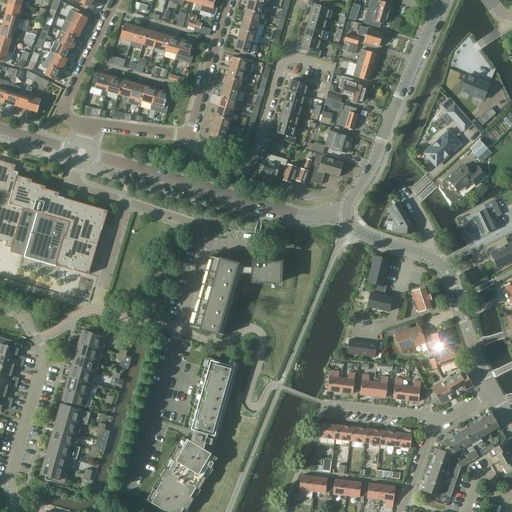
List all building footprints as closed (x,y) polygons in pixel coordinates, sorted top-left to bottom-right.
[(9,0),(8,3),(21,7),(27,8),(28,4),(23,2),(23,0),(9,0)] [(92,9),(96,0),(76,0),(76,1),(92,9)] [(215,0),(202,0),(201,6),(213,9),(215,0)] [(388,15),(391,5),(382,2),(382,0),(371,0),(368,9),(376,11),(388,15)] [(268,6),(249,1),(246,10),(261,15),(266,16),(268,6)] [(333,11),(334,5),(321,1),(320,6),(314,5),(313,9),(311,9),(309,15),(327,20),(330,10),(333,11)] [(53,2),(49,13),(54,16),(59,5),(53,2)] [(18,18),(21,7),(8,3),(5,14),(18,18)] [(164,10),(162,17),(168,19),(171,12),(164,10)] [(261,15),(246,10),(243,20),(258,25),(264,26),(265,21),(260,20),(261,15)] [(385,25),(388,15),(376,11),(371,26),(375,27),(377,23),(385,25)] [(83,29),(88,18),(75,12),(73,18),(68,16),(66,21),(83,29)] [(52,23),(54,16),(49,13),(46,21),(52,23)] [(23,20),(18,18),(5,14),(2,25),(15,29),(20,31),(23,20)] [(324,30),(327,20),(309,15),(307,21),(309,21),(308,26),(324,30)] [(258,25),(243,20),(240,30),(256,34),(258,25)] [(83,29),(66,21),(65,21),(60,31),(77,39),(83,29)] [(131,42),(136,27),(124,24),(119,43),(130,47),(131,42)] [(19,35),(20,31),(15,29),(2,25),(0,31),(0,37),(11,40),(13,34),(19,35)] [(44,26),(40,35),(46,37),(49,28),(44,26)] [(324,30),(308,26),(306,30),(305,30),(303,36),(321,41),(324,30)] [(143,45),(147,30),(136,27),(131,42),(143,45)] [(379,47),(383,33),(361,27),(358,35),(363,37),(364,34),(367,35),(364,42),(379,47)] [(154,48),(158,34),(147,30),(143,45),(154,48)] [(256,34),(240,30),(238,40),(253,44),(256,34)] [(72,50),(77,39),(60,31),(55,41),(72,50)] [(166,52),(170,37),(158,34),(154,48),(166,52)] [(359,38),(347,34),(345,41),(357,45),(359,38)] [(318,51),(321,41),(303,36),(301,42),(303,42),(302,47),(307,48),(306,54),(319,58),(321,52),(318,51)] [(10,47),(11,40),(0,37),(0,49),(8,52),(14,53),(15,49),(10,47)] [(177,55),(181,40),(170,37),(166,52),(177,55)] [(188,58),(193,44),(181,40),(177,55),(176,59),(180,60),(181,56),(188,58)] [(253,44),(238,40),(235,50),(250,54),(253,44)] [(67,60),(72,50),(55,41),(50,52),(67,60)] [(350,44),(348,52),(355,54),(357,46),(350,44)] [(0,61),(5,63),(8,52),(0,49),(0,61)] [(372,68),(376,55),(361,50),(357,64),(372,68)] [(62,71),(67,60),(50,52),(44,62),(62,71)] [(23,68),(27,58),(22,56),(18,66),(23,68)] [(232,57),(229,67),(250,73),(253,63),(232,57)] [(119,58),(116,66),(123,68),(126,60),(119,58)] [(57,81),(62,71),(44,62),(42,67),(47,70),(45,75),(57,81)] [(128,69),(135,71),(137,65),(130,63),(128,69)] [(137,64),(135,71),(143,73),(145,66),(137,64)] [(368,81),(372,68),(357,64),(353,77),(368,81)] [(154,66),(152,74),(159,76),(161,68),(154,66)] [(250,73),(229,67),(227,77),(242,82),(244,76),(249,77),(250,73)] [(161,68),(159,76),(166,78),(168,70),(161,68)] [(35,80),(37,76),(27,72),(25,77),(35,81),(35,80)] [(107,92),(111,77),(100,74),(99,77),(95,76),(91,87),(102,90),(100,96),(105,98),(107,92)] [(49,82),(37,76),(35,80),(35,81),(46,87),(49,82)] [(460,91),(483,100),(489,85),(466,76),(460,91)] [(118,95),(122,80),(111,77),(107,92),(118,95)] [(242,82),(227,77),(224,87),(239,91),(242,82)] [(290,87),(289,91),(305,96),(308,86),(311,87),(313,80),(299,77),(297,82),(290,80),(288,87),(290,87)] [(361,103),(365,89),(366,88),(358,86),(359,82),(342,77),(339,88),(343,89),(341,93),(354,97),(353,101),(361,103)] [(129,98),(134,84),(122,80),(118,95),(129,98)] [(141,102),(145,87),(134,84),(129,98),(128,104),(132,105),(134,100),(141,102)] [(15,106),(19,93),(20,89),(9,86),(8,90),(4,103),(15,106)] [(152,105),(157,90),(145,87),(141,102),(152,105)] [(239,91),(224,87),(221,97),(236,101),(239,91)] [(26,109),(31,94),(32,91),(26,89),(24,95),(19,93),(15,106),(26,109)] [(168,93),(157,90),(152,105),(150,110),(155,112),(156,106),(164,108),(168,93)] [(302,107),(305,96),(289,91),(287,96),(286,95),(284,101),(302,107)] [(342,96),(328,92),(326,98),(340,102),(342,96)] [(35,95),(31,94),(26,109),(37,113),(41,100),(34,98),(35,95)] [(500,95),(492,104),(500,113),(508,104),(500,95)] [(233,111),(236,101),(221,97),(218,107),(233,111)] [(302,107),(284,101),(282,107),(284,108),(283,112),(299,117),(302,107)] [(85,106),(83,114),(90,116),(92,108),(85,106)] [(353,130),(358,115),(355,114),(356,110),(346,106),(340,126),(353,130)] [(447,112),(464,132),(472,125),(454,106),(447,112)] [(233,111),(218,107),(215,117),(231,121),(233,111)] [(297,127),(299,117),(283,112),(281,117),(280,116),(278,122),(297,127)] [(323,112),(320,123),(330,125),(333,114),(323,112)] [(511,121),(508,116),(503,120),(509,127),(511,124),(511,121)] [(228,131),(228,130),(231,121),(215,117),(212,126),(228,131)] [(297,127),(278,122),(276,128),(278,129),(277,133),(282,135),(281,141),(294,145),(296,138),(294,138),(297,127)] [(234,132),(228,130),(228,131),(212,126),(209,136),(218,139),(217,142),(224,144),(227,134),(228,135),(232,137),(234,132)] [(437,142),(425,153),(436,166),(460,145),(448,132),(446,130),(435,140),(437,142)] [(346,154),(351,139),(330,132),(325,147),(346,154)] [(480,140),(470,149),(478,157),(488,148),(480,140)] [(306,142),(305,148),(312,151),(314,144),(306,142)] [(314,144),(312,151),(323,154),(325,146),(314,142),(314,144)] [(285,166),(287,160),(268,155),(266,161),(264,160),(260,173),(275,178),(279,164),(285,166)] [(339,177),(344,164),(322,158),(319,167),(316,166),(311,182),(321,185),(325,173),(339,177)] [(0,239),(7,241),(5,246),(11,248),(10,252),(24,256),(24,257),(55,267),(56,265),(66,268),(66,267),(74,269),(74,271),(88,275),(103,225),(108,211),(58,196),(59,193),(45,188),(46,186),(31,182),(32,179),(17,175),(18,172),(14,171),(16,165),(0,159),(0,191),(1,192),(0,196),(0,239)] [(309,172),(308,172),(309,167),(305,166),(303,171),(288,165),(283,181),(291,184),(292,180),(304,184),(309,172)] [(448,180),(459,191),(472,180),(476,185),(487,176),(478,166),(471,172),(464,165),(448,180)] [(413,230),(412,230),(411,230),(412,226),(398,204),(387,210),(393,220),(392,232),(412,235),(413,234),(414,234),(414,233),(414,231),(413,230)] [(473,216),(476,221),(474,222),(481,235),(498,227),(493,217),(490,219),(488,216),(489,215),(486,209),(473,216)] [(511,242),(489,253),(497,270),(511,262),(511,242)] [(190,325),(190,327),(211,333),(215,334),(223,336),(234,296),(237,288),(238,283),(241,274),(242,268),(243,266),(210,256),(209,258),(212,259),(193,326),(190,326),(190,325)] [(372,285),(370,294),(381,296),(383,287),(390,260),(374,256),(367,284),(372,285)] [(281,263),(253,261),(252,261),(252,263),(253,263),(252,283),(277,284),(277,283),(280,283),(280,274),(281,274),(281,263)] [(511,283),(503,288),(511,304),(511,303),(511,283)] [(430,295),(429,295),(427,287),(412,292),(409,293),(411,298),(414,297),(415,300),(412,301),(414,307),(416,306),(418,312),(433,307),(431,299),(430,295)] [(393,299),(381,296),(370,294),(367,307),(389,312),(393,299)] [(437,352),(447,348),(442,332),(423,338),(420,327),(393,336),(393,337),(395,337),(400,351),(425,343),(427,349),(426,350),(427,352),(428,352),(429,355),(437,352)] [(80,337),(79,343),(103,349),(100,348),(107,335),(107,334),(94,330),(93,334),(85,331),(83,338),(81,337),(80,337)] [(0,355),(24,362),(25,358),(17,356),(18,349),(11,347),(12,341),(0,337),(0,355)] [(377,344),(363,342),(349,340),(347,354),(375,358),(377,344)] [(103,349),(79,343),(79,344),(79,343),(81,344),(79,349),(78,349),(77,348),(75,354),(99,361),(97,360),(102,350),(103,350),(103,349)] [(453,353),(442,356),(430,360),(433,369),(456,362),(453,353)] [(99,361),(75,354),(75,355),(76,355),(78,355),(76,361),(74,360),(72,366),(96,373),(96,372),(94,371),(99,361)] [(22,367),(24,362),(0,355),(0,366),(12,370),(14,364),(22,367)] [(234,367),(230,366),(210,360),(190,430),(194,431),(191,442),(184,437),(183,438),(186,440),(181,449),(178,447),(171,459),(174,461),(168,470),(165,468),(158,480),(161,481),(156,490),(153,489),(146,500),(166,511),(181,511),(183,509),(186,510),(193,499),(190,497),(196,488),(199,490),(206,478),(203,476),(208,467),(211,469),(218,458),(203,449),(205,443),(211,445),(212,439),(207,438),(207,435),(215,437),(234,367)] [(11,376),(12,370),(0,366),(0,378),(18,383),(19,378),(11,376)] [(96,373),(72,366),(72,367),(73,366),(74,367),(73,373),(71,372),(70,372),(69,377),(93,384),(90,383),(96,373)] [(340,392),(342,378),(335,378),(336,372),(330,371),(328,391),(340,392)] [(473,386),(464,371),(444,382),(453,397),(457,395),(473,386)] [(348,379),(342,378),(340,392),(352,394),(355,374),(349,373),(348,379)] [(373,396),(375,382),(368,382),(369,376),(363,375),(360,395),(373,396)] [(93,384),(69,377),(69,378),(71,378),(69,384),(68,384),(68,383),(67,383),(65,389),(89,396),(89,395),(87,395),(92,384),(93,384)] [(381,383),(375,382),(373,396),(385,398),(388,378),(382,377),(381,383)] [(16,387),(18,383),(0,378),(0,389),(6,391),(8,385),(16,387)] [(406,400),(407,386),(401,386),(401,380),(396,379),(393,399),(406,400)] [(414,387),(407,386),(406,400),(418,402),(421,382),(415,381),(414,387)] [(445,402),(453,397),(444,382),(432,389),(441,405),(445,402)] [(5,397),(6,391),(0,389),(0,400),(11,404),(13,399),(5,397)] [(89,396),(65,389),(65,390),(66,390),(66,389),(68,390),(66,396),(64,395),(62,401),(63,401),(86,407),(84,406),(89,396)] [(10,408),(11,404),(0,400),(0,411),(0,412),(2,406),(10,408)] [(59,411),(57,416),(87,425),(85,424),(90,414),(90,413),(63,405),(61,412),(60,411),(59,411)] [(490,412),(481,418),(489,433),(499,427),(490,412)] [(87,425),(57,416),(57,417),(58,417),(60,418),(58,423),(56,423),(56,422),(54,428),(78,435),(78,434),(76,434),(81,423),(87,425)] [(489,433),(481,418),(471,423),(479,438),(489,433)] [(479,438),(471,423),(462,429),(470,444),(472,446),(476,444),(475,441),(479,438)] [(335,439),(336,426),(321,424),(320,437),(335,439)] [(350,441),(351,428),(336,426),(335,439),(350,441)] [(78,435),(54,428),(54,429),(55,429),(56,429),(55,435),(53,434),(52,434),(51,439),(80,448),(72,445),(78,435)] [(365,443),(366,430),(351,428),(350,441),(365,443)] [(470,444),(462,429),(453,434),(461,449),(470,444)] [(98,433),(97,440),(107,443),(110,431),(104,430),(102,435),(98,433)] [(380,445),(381,431),(366,430),(365,443),(380,445)] [(395,446),(396,433),(381,431),(380,445),(395,446)] [(411,435),(396,433),(395,446),(410,448),(411,435)] [(461,449),(453,434),(443,439),(443,440),(452,454),(456,452),(461,449)] [(503,434),(502,434),(493,440),(496,445),(506,439),(503,434)] [(80,448),(51,439),(50,440),(51,440),(53,441),(51,446),(50,446),(50,445),(49,445),(47,451),(77,459),(75,458),(80,448)] [(97,440),(95,447),(99,448),(97,453),(103,454),(107,443),(97,440)] [(452,454),(443,440),(438,443),(436,449),(435,449),(432,459),(451,466),(452,462),(449,461),(452,454)] [(511,446),(508,440),(493,449),(500,462),(511,454),(511,446)] [(77,459),(47,451),(47,452),(48,452),(50,452),(48,458),(46,457),(44,462),(68,469),(66,468),(71,458),(77,460),(77,459)] [(511,454),(500,462),(507,474),(498,479),(501,483),(511,476),(511,454)] [(451,466),(432,459),(428,470),(444,475),(446,469),(449,470),(451,466)] [(68,469),(44,462),(44,463),(45,463),(46,464),(45,469),(43,469),(43,468),(42,468),(40,475),(41,475),(41,474),(46,476),(45,480),(51,482),(51,481),(60,484),(68,470),(68,469)] [(382,470),(381,478),(389,479),(390,472),(382,470)] [(444,475),(428,470),(424,480),(441,485),(444,475)] [(312,492),(314,478),(301,476),(299,496),(305,497),(306,491),(312,492)] [(327,479),(314,478),(312,492),(325,493),(326,491),(329,492),(330,483),(326,483),(327,479)] [(346,496),(348,482),(335,480),(334,484),(330,483),(329,492),(334,492),(333,494),(346,496)] [(441,485),(424,480),(421,490),(437,496),(441,485)] [(361,483),(348,482),(346,496),(359,497),(359,495),(363,496),(364,487),(360,487),(361,483)] [(380,500),(382,486),(369,484),(368,488),(364,487),(363,496),(368,496),(368,498),(380,500)] [(395,487),(382,486),(380,500),(387,500),(387,507),(392,507),(395,487)] [(128,508),(130,502),(121,499),(119,506),(128,508)]
